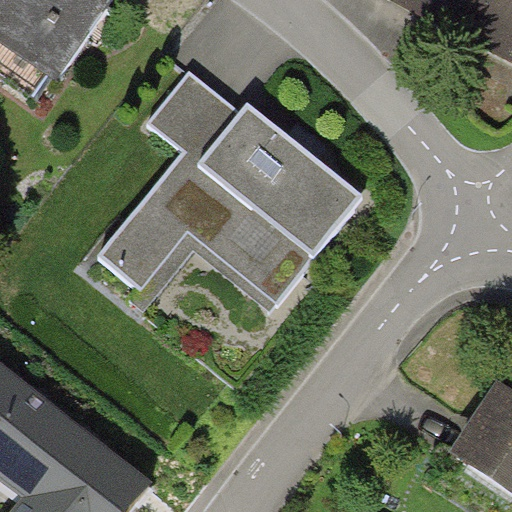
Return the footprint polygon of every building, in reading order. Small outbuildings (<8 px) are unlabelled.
[(88,0),(0,0),(0,85),(44,115),(112,16),(88,0)] [(511,0),(368,0),(511,77),(511,0)] [(273,323),(365,209),(250,115),(244,123),(191,80),(150,131),(185,159),(98,266),(138,299),(129,309),(145,322),(196,261),(273,323)] [(140,511),(154,495),(0,370),(0,488),(27,510),(25,511),(140,511)] [(511,400),(500,393),(453,466),(511,503),(511,400)]
